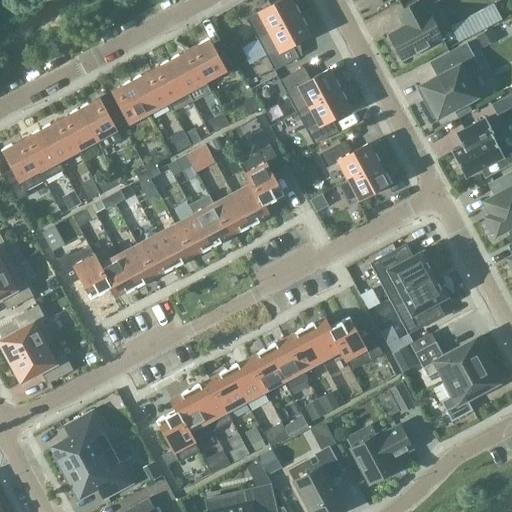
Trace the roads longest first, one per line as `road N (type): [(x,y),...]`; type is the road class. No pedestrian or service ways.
road 1 (residential): [(436,197),(2,429)]
road 2 (residential): [(0,113),(212,0)]
road 3 (residential): [(334,0),(436,197)]
road 4 (residential): [(436,197),(511,336)]
road 5 (residential): [(511,421),(456,451),(398,511)]
